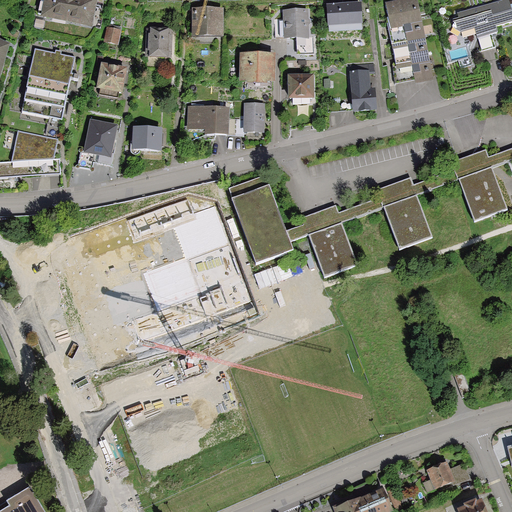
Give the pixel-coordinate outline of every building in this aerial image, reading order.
[(36,0),(34,18),(90,27),(94,0),(36,0)] [(417,0),(393,0),(385,2),(389,22),(387,22),(396,62),(392,62),(395,83),(415,80),(415,82),(435,78),(432,60),(430,60),(417,0)] [(511,9),(509,0),(449,18),(457,45),(511,29),(511,9)] [(361,3),(325,6),(328,32),(363,29),(361,3)] [(224,9),(191,9),(191,36),(225,35),(224,9)] [(309,14),(281,15),(283,41),(311,39),(309,14)] [(169,29),(147,27),(145,58),(166,59),(169,29)] [(117,31),(105,28),(102,42),(115,45),(117,31)] [(55,53),(35,49),(21,111),(63,119),(75,57),(61,54),(61,51),(56,50),(55,53)] [(272,58),(241,56),(239,85),(271,86),(272,58)] [(125,69),(99,64),(95,92),(121,96),(125,69)] [(374,65),(350,66),(353,114),(377,112),(374,65)] [(314,74),(288,74),(288,98),(314,98),(314,74)] [(264,105),(243,104),(242,137),(263,137),(264,105)] [(227,109),(188,107),(187,134),(225,136),(227,109)] [(115,128),(91,124),(85,155),(109,159),(115,128)] [(160,132),(134,132),(134,152),(160,153),(160,132)] [(55,140),(17,133),(12,163),(0,163),(0,180),(60,177),(59,158),(52,157),(55,140)] [(340,217),(342,221),(383,207),(417,195),(459,180),(493,168),(496,167),(511,161),(511,148),(489,157),(452,170),(414,185),(381,197),(338,213),(340,217)] [(493,168),(459,180),(474,221),(509,210),(493,168)] [(266,175),(230,188),(256,263),(293,249),(291,242),(309,235),(324,278),(358,266),(342,221),(340,217),(338,213),(305,225),(287,231),(266,175)] [(97,367),(257,315),(213,191),(57,249),(97,367)] [(417,195),(383,207),(399,251),(432,238),(417,195)] [(446,466),(429,473),(436,488),(452,481),(446,466)] [(42,511),(27,488),(0,504),(0,511),(42,511)] [(389,511),(380,488),(330,508),(331,511),(389,511)] [(485,511),(481,502),(460,511),(485,511)]
